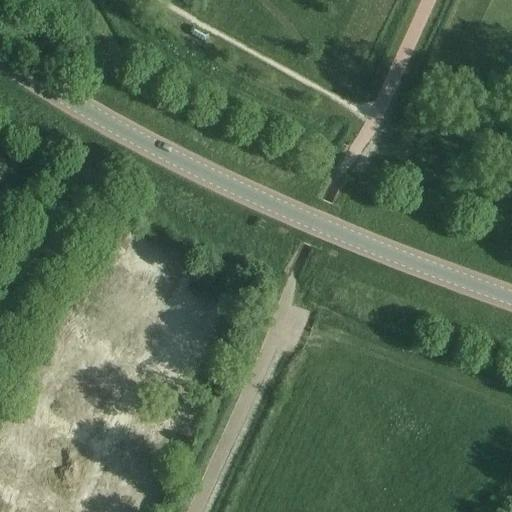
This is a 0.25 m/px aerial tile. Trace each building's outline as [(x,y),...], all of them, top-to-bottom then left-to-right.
[(128,238),(108,280),(123,287),(128,275),(155,287),(169,257),(128,238)] [(219,395),(192,388),(194,376),(178,372),(173,393),(200,399),(193,428),(210,433),(219,395)] [(9,433),(30,441),(42,408),(21,400),(9,433)] [(168,445),(173,434),(159,427),(154,439),(168,445)] [(133,468),(148,472),(154,447),(128,441),(118,483),(129,485),(133,468)] [(75,442),(60,452),(79,479),(94,469),(75,442)] [(17,467),(12,476),(27,485),(31,478),(47,488),(55,476),(7,446),(1,457),(17,467)] [(178,504),(190,469),(162,460),(150,494),(178,504)] [(58,511),(70,496),(58,488),(42,511),(58,511)] [(120,511),(158,511),(161,506),(128,493),(120,511)]
